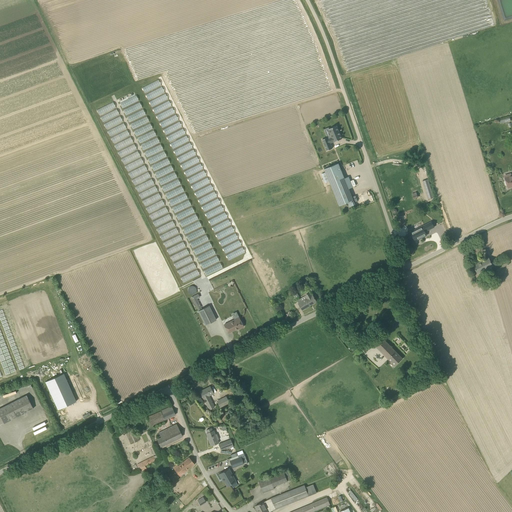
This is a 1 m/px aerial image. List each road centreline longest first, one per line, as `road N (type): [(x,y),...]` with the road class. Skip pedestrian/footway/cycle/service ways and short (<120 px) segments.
road 1 (unclassified): [(403,268),(306,0)]
road 2 (unclassified): [(168,388),(403,268)]
road 3 (unclassified): [(0,473),(168,388)]
road 4 (unclassified): [(232,511),(210,486),(168,388)]
road 5 (unclassified): [(403,268),(511,217)]
